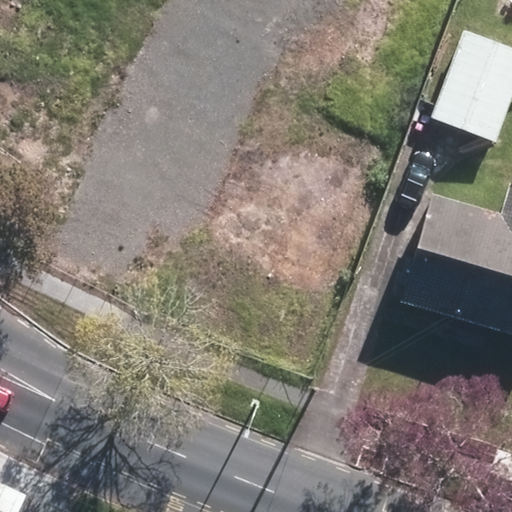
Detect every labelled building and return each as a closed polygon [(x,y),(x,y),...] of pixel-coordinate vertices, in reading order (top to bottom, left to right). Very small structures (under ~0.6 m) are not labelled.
[(114,80),(0,0),(0,156),(40,185),(114,80)] [(511,96),(511,44),(461,27),(431,117),(498,140),(511,96)] [(186,111),(138,77),(89,145),(137,179),(186,111)] [(245,116),(227,107),(179,202),(315,270),(367,166),(300,132),(313,106),(262,80),(245,116)] [(498,214),(429,195),(400,303),(511,332),(511,186),(506,185),(498,214)]
